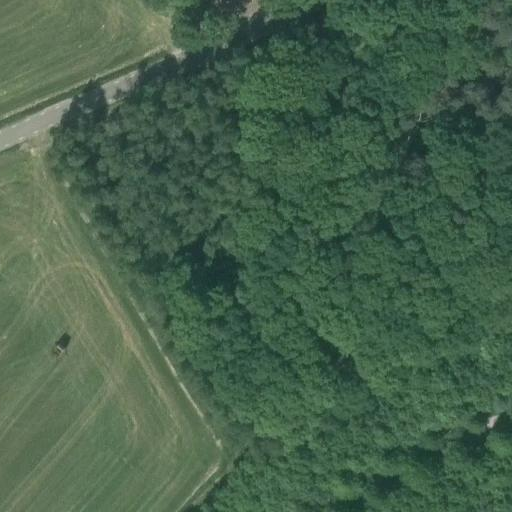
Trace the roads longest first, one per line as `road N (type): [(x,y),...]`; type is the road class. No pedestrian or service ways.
road 1 (unclassified): [(0,131),(297,0)]
road 2 (track): [(511,423),(375,467),(310,511)]
